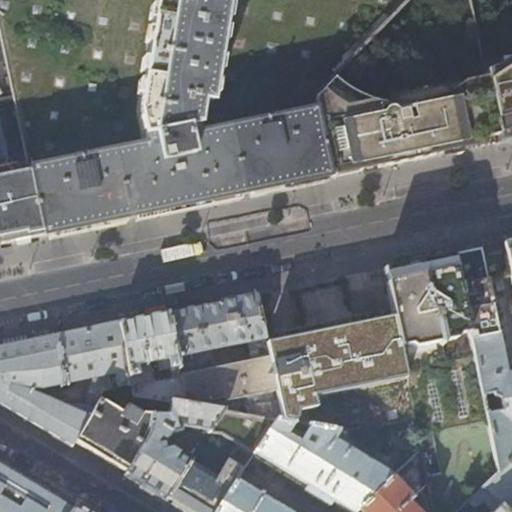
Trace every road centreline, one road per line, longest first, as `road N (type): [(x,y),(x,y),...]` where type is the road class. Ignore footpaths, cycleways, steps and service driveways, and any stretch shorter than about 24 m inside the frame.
road 1 (secondary): [(0,300),(511,192)]
road 2 (residential): [(0,429),(138,511)]
